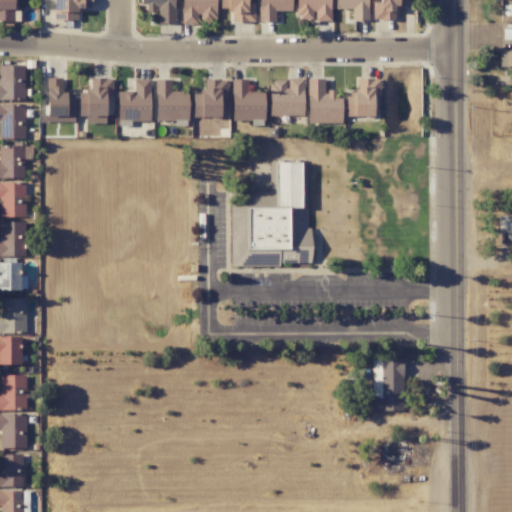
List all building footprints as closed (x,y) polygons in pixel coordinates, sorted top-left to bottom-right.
[(13,0),(0,0),(0,21),(19,21),(18,14),(13,14),(13,0)] [(173,0),(139,0),(140,11),(157,11),(157,24),(174,23),(173,0)] [(181,0),(181,23),(198,23),(198,19),(215,19),(215,0),(181,0)] [(246,4),(246,0),(219,0),(219,10),(231,10),(231,22),(253,22),(254,4),(246,4)] [(291,11),(290,0),(257,0),(258,22),(274,22),(274,11),(291,11)] [(329,0),(295,0),(296,20),(313,20),(313,21),(330,21),(329,0)] [(366,0),(334,0),(335,9),(351,9),(351,20),(367,20),(366,0)] [(406,7),(406,0),(378,0),(378,3),(372,3),(372,20),(394,20),(394,7),(406,7)] [(511,49),(499,49),(499,67),(511,66),(511,49)] [(0,74),(0,100),(24,100),(23,65),(0,65),(0,74)] [(73,92),(61,92),(61,77),(45,77),(46,122),(74,121),(73,92)] [(78,116),(85,116),(85,124),(105,123),(104,95),(112,95),(111,78),(89,78),(90,90),(78,91),(78,116)] [(303,78),(286,78),(286,81),(269,81),(268,116),(302,116),(303,78)] [(379,79),(357,78),(356,92),(345,91),(345,116),(372,116),(372,95),(379,95),(379,79)] [(149,121),(150,79),(133,79),(133,91),(116,91),(116,121),(149,121)] [(187,120),(187,91),(171,91),(170,79),(154,79),(155,121),(187,120)] [(192,92),(192,117),(219,117),(220,96),(226,96),(226,80),(204,79),(204,92),(192,92)] [(231,120),(264,120),(263,90),(247,90),(247,79),(231,79),(231,120)] [(306,123),(341,123),(341,98),(335,98),(335,91),(324,91),(324,79),(306,79),(306,123)] [(24,104),(0,104),(0,112),(0,138),(23,139),(24,104)] [(0,172),(0,177),(23,178),(23,159),(31,159),(31,146),(0,146),(0,172)] [(309,263),(307,192),(302,192),(301,171),(306,171),(305,161),(268,163),(269,191),(228,192),(230,232),(234,232),(234,240),(234,252),(229,252),(230,266),(309,263)] [(0,217),(24,217),(24,182),(0,182),(0,217)] [(507,245),(511,244),(511,215),(497,216),(498,229),(507,229),(507,245)] [(0,255),(24,256),(24,222),(0,221),(0,255)] [(0,289),(25,290),(25,276),(19,276),(19,262),(0,262),(0,289)] [(24,298),(0,298),(0,306),(0,333),(25,333),(24,298)] [(0,343),(0,364),(19,364),(19,336),(0,336),(0,343)] [(401,359),(371,360),(372,411),(402,410),(401,359)] [(0,374),(0,404),(0,410),(25,410),(25,375),(0,374)] [(0,439),(0,448),(25,448),(25,413),(0,413),(0,439)] [(21,454),(0,454),(0,470),(0,486),(21,486),(21,454)] [(0,498),(0,511),(21,511),(21,490),(0,490),(0,498)]
